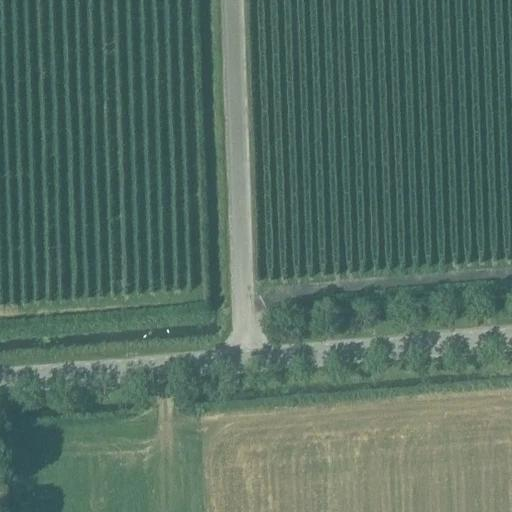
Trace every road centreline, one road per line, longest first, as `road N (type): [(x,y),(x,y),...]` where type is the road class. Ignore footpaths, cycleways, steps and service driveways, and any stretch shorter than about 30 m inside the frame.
road 1 (tertiary): [(0,383),(511,340)]
road 2 (track): [(234,0),(248,361)]
